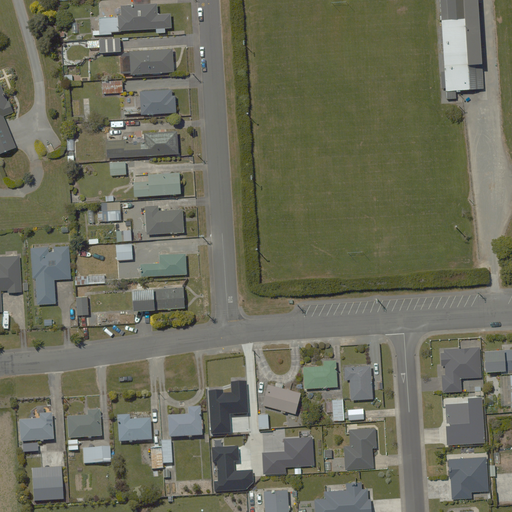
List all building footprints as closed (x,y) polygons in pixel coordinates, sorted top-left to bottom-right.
[(468,0),(430,0),(435,85),(472,83),(468,0)] [(120,1),(98,3),(100,30),(93,30),(93,35),(113,34),(113,31),(155,28),(155,33),(165,33),(165,28),(173,28),(172,13),(158,14),(158,4),(120,6),(120,1)] [(87,39),(87,49),(100,49),(100,53),(119,53),(119,38),(87,39)] [(173,49),(127,51),(129,76),(174,73),(173,49)] [(74,69),(64,69),(65,81),(74,81),(74,69)] [(122,80),(101,81),(101,94),(123,93),(122,80)] [(0,154),(18,147),(6,117),(15,113),(9,97),(14,95),(9,81),(0,84),(0,154)] [(170,90),(132,92),(132,97),(134,114),(142,113),(143,115),(177,113),(176,96),(171,96),(170,90)] [(113,133),(106,140),(107,158),(181,155),(180,130),(145,132),(145,142),(141,142),(140,132),(113,133)] [(111,162),(111,175),(128,174),(127,161),(111,162)] [(133,175),(134,197),(182,194),(181,173),(133,175)] [(105,196),(106,202),(106,210),(96,211),(97,222),(122,220),(120,201),(114,201),(114,196),(105,196)] [(144,206),(145,235),(183,233),(182,205),(144,206)] [(94,213),(87,214),(88,222),(95,222),(94,213)] [(133,229),(115,230),(115,242),(134,241),(133,229)] [(115,245),(116,260),(133,259),(131,244),(115,245)] [(69,246),(30,247),(32,279),(35,279),(37,307),(57,305),(55,279),(71,278),(69,246)] [(140,263),(140,276),(187,275),(186,252),(159,253),(159,262),(140,263)] [(0,312),(1,313),(1,294),(21,293),(20,256),(0,256),(0,312)] [(104,275),(87,275),(87,283),(105,283),(104,275)] [(184,287),(132,289),(133,311),(185,309),(184,287)] [(89,297),(77,297),(77,315),(89,314),(89,297)] [(460,348),(439,349),(440,369),(444,369),(444,380),(440,381),(441,393),(460,392),(460,379),(480,378),(479,341),(460,342),(460,348)] [(486,371),(503,370),(503,375),(499,376),(499,382),(494,382),(495,394),(500,394),(500,406),(508,405),(508,401),(511,400),(511,349),(485,350),(486,371)] [(337,359),(322,360),(323,365),(302,366),(303,388),(338,387),(337,359)] [(372,365),(344,366),(344,381),(351,381),(352,399),(373,398),(372,365)] [(301,392),(268,384),(262,405),(295,414),(301,392)] [(340,402),(340,398),(340,392),(322,392),(323,400),(326,400),(326,414),(332,413),(332,420),(344,420),(344,402),(340,402)] [(36,414),(36,419),(19,420),(20,441),(53,440),(52,413),(50,413),(50,407),(35,408),(36,414)] [(87,416),(67,417),(68,452),(79,451),(79,438),(102,437),(101,408),(87,409),(87,416)] [(364,408),(347,409),(348,420),(365,420),(364,408)] [(188,415),(167,416),(168,437),(203,435),(201,409),(187,409),(188,415)] [(268,414),(259,414),(259,428),(269,428),(268,414)] [(131,421),(131,415),(118,415),(119,442),(154,441),(153,420),(131,421)] [(375,429),(351,430),(351,447),(343,448),(344,469),(373,468),(372,454),(376,453),(375,429)] [(172,441),(162,441),(162,448),(151,448),(151,469),(162,468),(162,464),(172,463),(172,441)] [(511,443),(492,444),(492,462),(511,461),(511,443)] [(110,447),(83,448),(83,464),(111,463),(110,447)] [(65,452),(41,452),(41,462),(46,462),(46,474),(60,474),(60,481),(65,481),(65,452)] [(265,511),(289,511),(288,487),(277,488),(277,494),(265,495),(265,511)]
